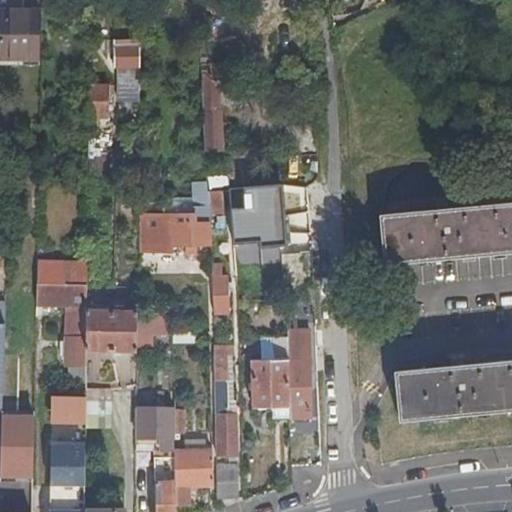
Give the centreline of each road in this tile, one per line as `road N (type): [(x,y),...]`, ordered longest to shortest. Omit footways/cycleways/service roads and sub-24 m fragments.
road 1 (residential): [(337,510),(345,486),(343,432),(318,0)]
road 2 (tertiary): [(337,510),(511,483)]
